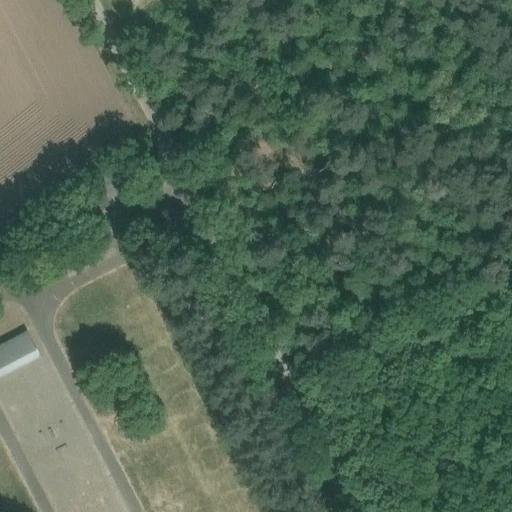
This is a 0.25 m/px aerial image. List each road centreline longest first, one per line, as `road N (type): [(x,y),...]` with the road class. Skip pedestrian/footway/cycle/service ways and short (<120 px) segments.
road 1 (track): [(348,511),(158,126)]
road 2 (unclassified): [(158,126),(92,0)]
